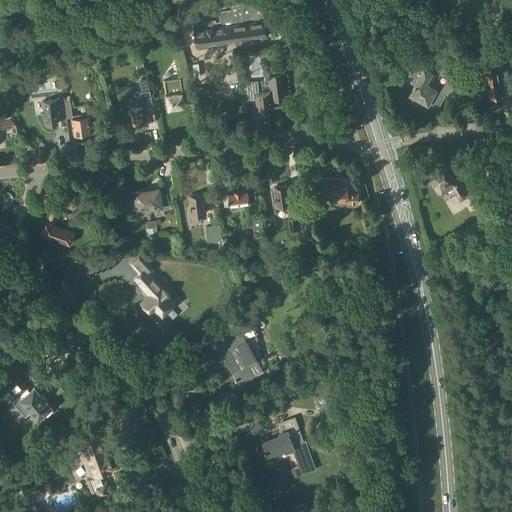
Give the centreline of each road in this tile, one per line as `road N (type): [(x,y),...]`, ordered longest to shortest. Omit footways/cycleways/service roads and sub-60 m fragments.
road 1 (primary): [(449,511),(420,286),(382,147),(328,0)]
road 2 (secondary): [(189,511),(159,414),(0,233)]
road 3 (residential): [(35,170),(318,137)]
